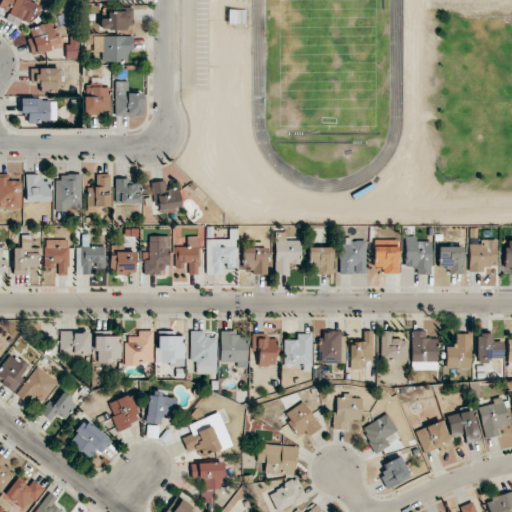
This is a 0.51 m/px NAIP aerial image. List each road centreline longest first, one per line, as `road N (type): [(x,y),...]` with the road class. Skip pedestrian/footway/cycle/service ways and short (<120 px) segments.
road 1 (residential): [(0,302),(511,302)]
road 2 (residential): [(165,0),(165,128),(156,141),(0,145)]
road 3 (residential): [(122,511),(0,417)]
road 4 (residential): [(388,511),(511,463)]
